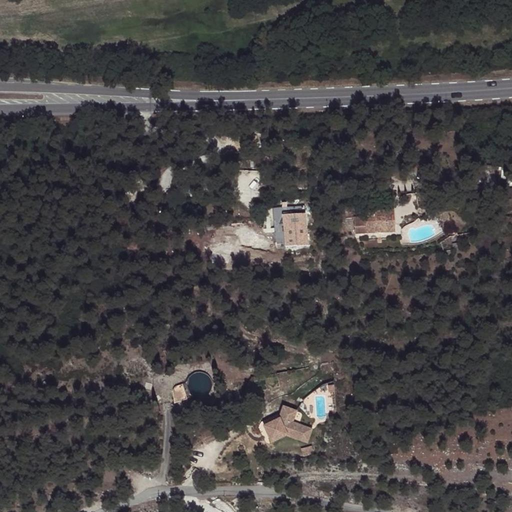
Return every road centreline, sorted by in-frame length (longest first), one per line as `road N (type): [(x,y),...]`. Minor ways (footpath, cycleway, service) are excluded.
road 1 (residential): [(148,103),(161,128),(216,147),(214,157),(168,177),(165,187),(174,193),(465,191)]
road 2 (secondary): [(511,88),(164,102)]
road 3 (unclassified): [(379,511),(273,491),(180,487)]
road 4 (secondary): [(0,111),(148,103)]
road 5 (secondary): [(147,99),(0,86)]
